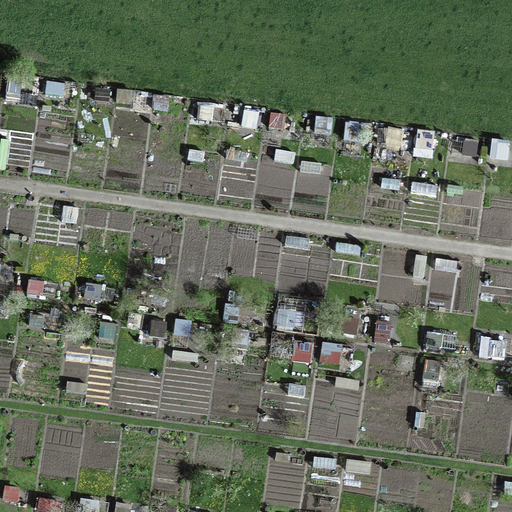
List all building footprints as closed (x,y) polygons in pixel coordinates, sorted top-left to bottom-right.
[(261,179),(258,204),(285,207),(288,182),(261,179)] [(337,327),(358,333),(363,317),(342,311),(337,327)] [(392,342),(396,325),(378,321),(374,338),(392,342)] [(428,329),(427,344),(458,345),(459,330),(428,329)] [(324,357),(342,359),(344,342),(326,340),(324,357)] [(366,365),(363,431),(414,433),(417,367),(366,365)] [(39,509),(63,510),(63,491),(39,491),(39,509)]
